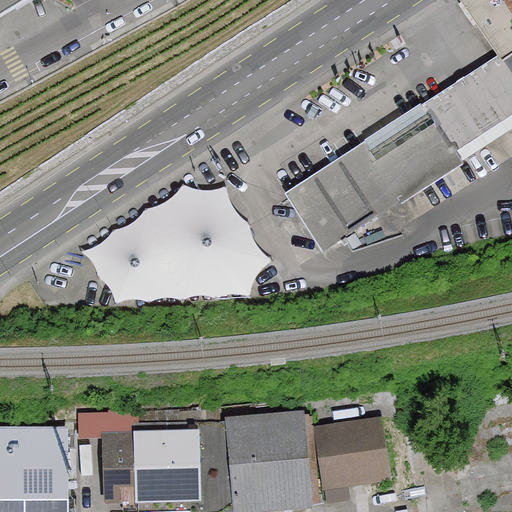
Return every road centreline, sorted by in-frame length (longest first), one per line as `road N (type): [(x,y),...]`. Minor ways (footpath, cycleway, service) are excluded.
road 1 (primary): [(0,247),(379,0)]
road 2 (residential): [(135,0),(0,72)]
